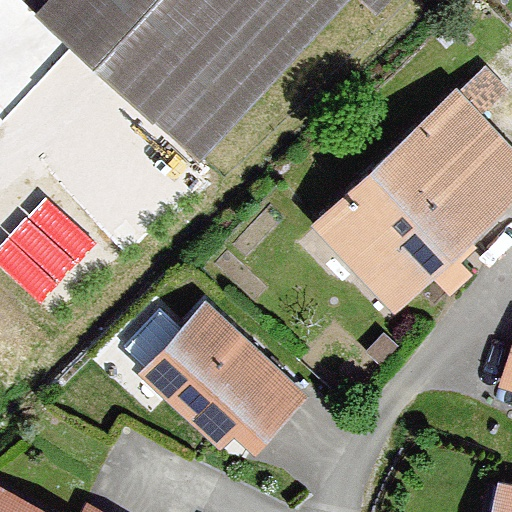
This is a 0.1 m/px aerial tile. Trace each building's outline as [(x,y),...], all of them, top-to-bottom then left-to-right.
[(30,0),(200,160),(353,0),(363,0),(379,15),(393,0),(30,0)] [(511,93),(484,64),(313,226),(398,316),(511,209),(511,146),(488,120),(511,97),(511,93)] [(210,300),(140,372),(220,449),(233,435),(257,458),(313,400),(210,300)] [(511,352),(501,385),(511,389),(511,352)] [(133,511),(103,511),(26,473),(6,511),(149,511),(137,505),(133,511)]
